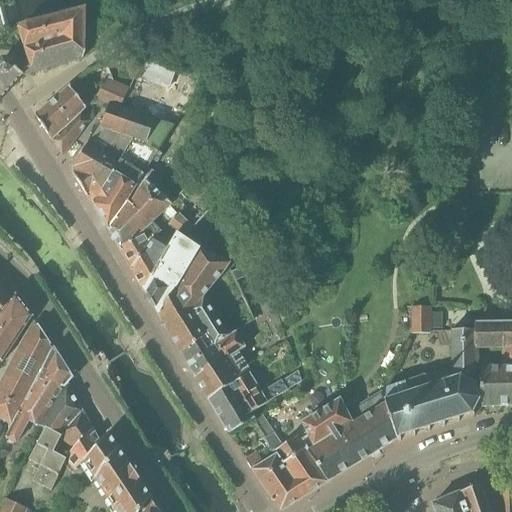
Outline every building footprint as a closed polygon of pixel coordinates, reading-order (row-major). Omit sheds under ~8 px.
[(19,30),(20,31),(30,63),(31,67),(30,67),(32,72),(31,72),(32,74),(83,59),(85,52),(83,51),(84,9),(26,26),(19,30)] [(167,89),(174,71),(143,60),(135,77),(167,89)] [(0,101),(1,100),(15,84),(22,76),(20,70),(17,68),(12,65),(9,63),(7,61),(2,61),(0,62),(0,101)] [(20,70),(22,76),(28,75),(32,74),(31,72),(32,72),(30,67),(31,67),(30,63),(22,66),(17,68),(20,70)] [(96,98),(108,105),(109,104),(120,108),(129,91),(108,83),(96,98)] [(51,141),(76,117),(86,109),(69,88),(35,116),(51,141)] [(108,105),(99,129),(133,142),(93,206),(107,229),(121,252),(146,229),(169,207),(177,215),(176,216),(193,230),(219,203),(193,180),(169,206),(147,185),(155,173),(149,170),(154,162),(158,165),(163,156),(159,153),(174,127),(120,108),(109,104),(108,105)] [(79,120),(76,117),(51,141),(62,157),(89,123),(82,117),(79,120)] [(73,175),(93,206),(133,142),(99,129),(97,128),(74,167),(74,174),(73,175)] [(167,225),(178,233),(177,234),(184,240),(193,230),(176,216),(167,225)] [(146,229),(121,252),(131,271),(151,241),(155,237),(146,229)] [(164,255),(143,291),(159,317),(200,250),(195,248),(184,240),(177,234),(176,233),(164,255)] [(151,241),(131,271),(143,291),(164,255),(155,237),(151,241)] [(206,335),(214,346),(228,338),(227,337),(203,299),(226,270),(231,264),(200,250),(159,317),(182,355),(206,335)] [(257,260),(232,273),(236,282),(262,269),(257,260)] [(0,291),(0,313),(11,302),(0,291)] [(0,317),(0,362),(1,362),(2,363),(32,318),(15,297),(0,317)] [(413,334),(430,335),(430,308),(413,307),(413,334)] [(442,314),(431,314),(431,323),(431,330),(442,330),(442,314)] [(0,383),(0,419),(12,426),(53,351),(35,323),(24,340),(0,383)] [(511,324),(475,325),(475,331),(475,350),(503,350),(503,348),(511,347),(511,324)] [(227,337),(228,338),(214,346),(222,358),(195,378),(208,401),(250,374),(240,358),(247,353),(241,343),(246,340),(239,329),(227,337)] [(478,408),(480,376),(476,376),(475,350),(475,331),(451,331),(452,367),(386,389),(385,398),(385,401),(397,439),(398,442),(401,441),(400,438),(411,435),(412,437),(415,436),(414,434),(426,430),(427,432),(429,431),(429,429),(440,425),(441,427),(444,426),(443,424),(455,420),(456,423),(459,422),(458,420),(470,416),(472,418),(474,417),(479,409),(480,408),(478,408)] [(206,335),(182,355),(195,378),(222,358),(214,346),(206,335)] [(480,376),(478,408),(480,408),(511,406),(511,347),(503,348),(503,350),(504,368),(481,369),(480,376)] [(66,384),(71,379),(53,351),(12,426),(6,438),(17,445),(29,422),(38,428),(39,427),(66,384)] [(281,382),(282,383),(261,396),(253,382),(257,380),(252,373),(250,374),(208,401),(225,429),(287,392),(287,391),(302,382),(298,371),(281,382)] [(72,474),(100,443),(92,430),(82,412),(66,384),(39,427),(46,429),(29,461),(36,464),(34,469),(38,471),(33,482),(51,492),(65,466),(72,474)] [(379,451),(397,439),(385,401),(385,398),(382,393),(356,410),(361,419),(351,426),(351,427),(329,441),(348,470),(370,456),(379,451)] [(274,434),(266,439),(283,463),(305,449),(327,482),(348,470),(329,441),(351,427),(351,426),(338,403),(302,425),(309,437),(300,442),(296,437),(283,446),(274,434)] [(100,443),(72,474),(69,478),(73,484),(88,469),(95,480),(117,451),(107,435),(100,443)] [(280,511),(327,482),(305,449),(283,463),(266,439),(264,440),(269,447),(260,452),(259,451),(245,460),(253,473),(280,511)] [(117,451),(95,480),(116,511),(141,511),(150,501),(117,451)] [(486,508),(487,511),(500,511),(498,487),(498,484),(482,486),(483,489),(489,507),(486,508)] [(467,491),(460,494),(467,511),(487,511),(486,508),(489,507),(483,489),(482,486),(467,491)] [(511,511),(511,486),(498,487),(500,511),(511,511)] [(467,511),(460,494),(456,495),(431,506),(433,511),(467,511)] [(0,511),(25,511),(27,509),(6,500),(0,511)] [(157,511),(150,501),(141,511),(157,511)]
